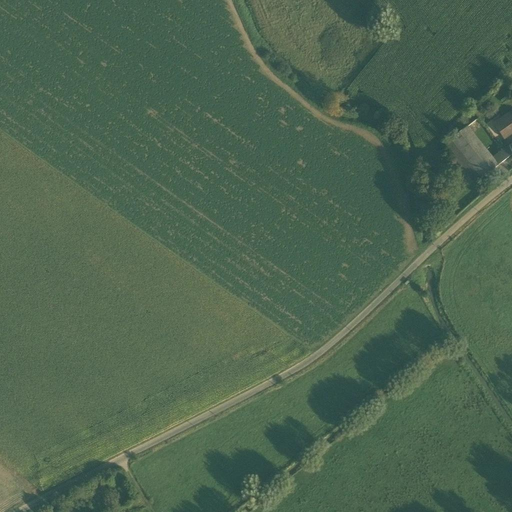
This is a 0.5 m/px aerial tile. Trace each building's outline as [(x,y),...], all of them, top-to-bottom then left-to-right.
[(511,133),(511,112),(496,123),(498,126),(495,128),(503,140),(511,133)] [(468,126),(473,132),(482,125),(477,119),(468,126)] [(473,183),(474,184),(498,166),(492,159),(485,150),(467,128),(444,146),(462,168),(473,183)] [(498,154),(504,162),(511,155),(511,154),(509,146),(498,154)] [(504,162),(498,154),(492,159),(498,166),(504,162)] [(456,173),(468,187),(473,183),(462,168),(456,173)]
